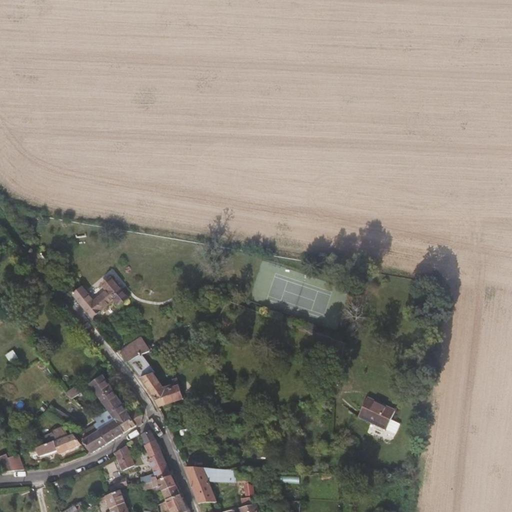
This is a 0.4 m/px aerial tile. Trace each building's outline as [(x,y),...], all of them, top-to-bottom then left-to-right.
[(93,319),(114,301),(119,307),(128,300),(111,279),(102,287),(107,292),(94,303),(82,288),(73,296),(93,319)] [(148,350),(141,339),(120,353),(128,364),(148,350)] [(183,400),(176,379),(172,381),(173,385),(163,389),(152,374),(149,366),(134,372),(151,396),(157,408),(183,400)] [(85,379),(89,385),(107,411),(114,421),(122,434),(139,423),(139,420),(139,417),(136,406),(126,413),(102,377),(98,371),(85,379)] [(385,432),(395,412),(368,399),(358,419),(385,432)] [(100,415),(106,426),(99,431),(100,433),(107,445),(122,434),(114,421),(107,411),(100,415)] [(72,419),(62,414),(59,420),(69,426),(72,419)] [(100,433),(99,431),(96,425),(84,433),(85,434),(80,437),(90,454),(107,445),(100,433)] [(68,437),(64,429),(42,438),(45,445),(68,437)] [(171,476),(156,441),(150,432),(140,437),(145,446),(144,447),(150,459),(149,461),(154,475),(141,479),(142,485),(151,484),(171,476)] [(81,446),(74,435),(68,437),(45,445),(36,449),(40,458),(56,453),(59,455),(81,446)] [(134,467),(126,447),(115,454),(122,472),(134,467)] [(13,469),(9,459),(10,459),(8,454),(0,456),(0,466),(2,473),(14,472),(13,469)] [(23,467),(18,456),(10,459),(9,459),(13,469),(23,467)] [(249,477),(249,471),(206,469),(185,468),(198,505),(217,503),(208,482),(233,483),(245,484),(246,499),(242,500),(242,509),(244,508),(252,506),(249,477)] [(176,487),(171,476),(151,484),(154,489),(159,487),(161,492),(176,487)] [(127,486),(125,479),(113,483),(116,490),(127,486)] [(180,496),(176,487),(161,492),(166,501),(180,496)] [(128,511),(121,492),(105,497),(110,511),(109,511),(128,511)] [(186,511),(180,496),(166,501),(170,511),(186,511)]
